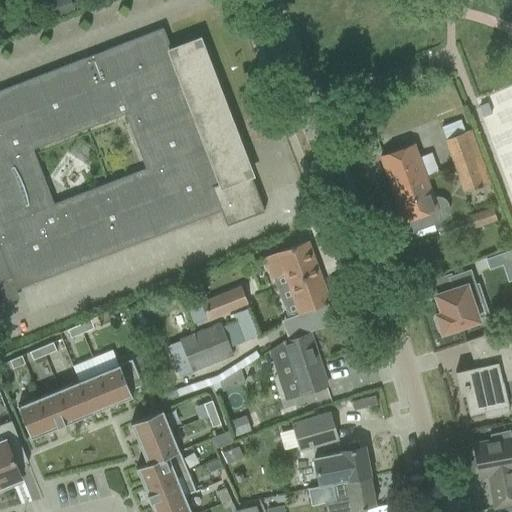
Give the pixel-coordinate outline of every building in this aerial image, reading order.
[(70,0),(53,0),(50,1),(56,16),(74,9),(70,0)] [(0,303),(1,306),(20,298),(16,290),(220,211),(226,226),(264,211),(249,172),(241,175),(234,157),(239,155),(205,66),(181,75),(164,29),(106,50),(97,61),(95,54),(0,90),(0,303)] [(466,133),(446,140),(455,166),(482,156),(472,134),(469,135),(467,132),(466,133)] [(381,156),(393,189),(427,176),(415,144),(400,149),(381,156)] [(455,166),(465,192),(492,181),(482,156),(455,166)] [(410,219),(414,230),(432,224),(436,222),(443,219),(446,215),(449,211),(449,207),(448,203),(446,200),(444,198),(441,197),(438,197),(435,197),(427,176),(393,189),(404,221),(410,219)] [(470,215),(475,229),(497,221),(492,207),(470,215)] [(263,258),(270,278),(283,273),(298,313),(329,301),(307,241),(263,258)] [(481,300),(470,269),(447,277),(451,289),(435,295),(442,313),(436,315),(437,317),(433,318),(438,331),(441,330),(442,332),(445,331),(446,335),(459,330),(458,327),(478,320),(472,303),(481,300)] [(241,285),(201,301),(209,320),(248,304),(241,285)] [(247,308),(232,314),(235,322),(236,321),(244,342),(258,336),(247,308)] [(90,320),(79,325),(82,333),(94,328),(90,320)] [(180,341),(167,345),(177,369),(189,365),(192,371),(194,371),(233,356),(230,347),(222,327),(221,323),(179,338),(180,341)] [(79,325),(67,330),(70,338),(82,333),(79,325)] [(511,356),(510,347),(511,346),(511,326),(466,341),(472,359),(479,357),(481,365),(455,371),(459,387),(463,386),(469,414),(484,410),(485,416),(509,411),(507,405),(508,405),(503,382),(511,379),(511,356)] [(298,387),(301,395),(326,386),(309,334),(283,342),(298,387)] [(53,342),(41,347),(44,355),(56,350),(53,342)] [(41,347),(29,352),(33,360),(44,355),(41,347)] [(143,354),(135,357),(141,373),(149,370),(143,354)] [(25,364),(21,356),(9,361),(13,369),(25,364)] [(131,359),(98,373),(111,405),(132,396),(129,390),(142,385),(131,359)] [(240,369),(219,382),(222,391),(245,383),(240,369)] [(98,373),(78,381),(91,413),(111,405),(98,373)] [(78,381),(58,389),(71,421),(91,413),(78,381)] [(58,389),(38,397),(51,429),(71,421),(58,389)] [(51,429),(38,397),(18,406),(31,438),(51,429)] [(211,401),(203,404),(207,416),(216,412),(211,401)] [(294,407),(279,412),(282,420),(297,415),(294,407)] [(130,423),(139,443),(171,430),(162,410),(130,423)] [(220,424),(216,413),(216,412),(207,416),(211,427),(220,424)] [(294,425),(301,451),(340,439),(332,413),(294,425)] [(11,421),(0,425),(0,489),(1,491),(13,486),(13,482),(21,478),(17,467),(28,463),(11,421)] [(179,450),(171,430),(139,443),(147,463),(179,450)] [(491,442),(474,445),(480,479),(488,478),(493,509),(511,505),(511,442),(510,430),(489,433),(491,442)] [(223,433),(219,434),(223,446),(233,442),(229,431),(223,433)] [(340,452),(314,457),(320,486),(333,483),(370,476),(364,446),(359,447),(358,440),(346,443),(347,450),(340,451),(340,452)] [(237,447),(223,453),(227,464),(242,458),(237,447)] [(187,471),(179,450),(147,463),(136,468),(144,488),(187,471)] [(219,458),(205,464),(209,472),(223,466),(219,458)] [(195,491),(187,471),(144,489),(152,509),(195,491)] [(336,498),(324,500),(325,511),(360,511),(360,508),(375,505),(370,476),(333,483),(336,498)] [(191,511),(185,496),(152,509),(153,511),(191,511)]
